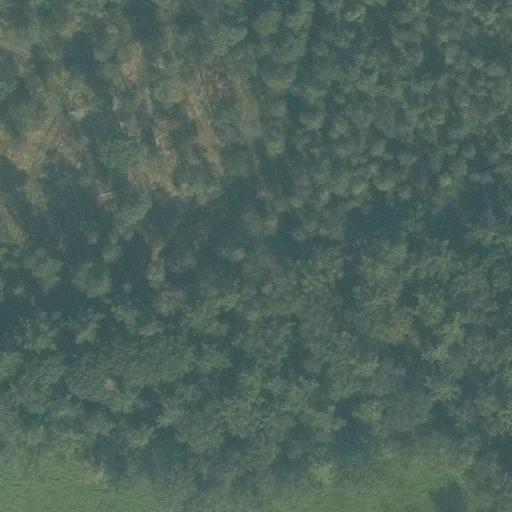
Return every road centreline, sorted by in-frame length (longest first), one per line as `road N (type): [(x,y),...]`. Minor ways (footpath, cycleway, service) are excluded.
road 1 (track): [(0,308),(511,186)]
road 2 (track): [(272,246),(312,0)]
